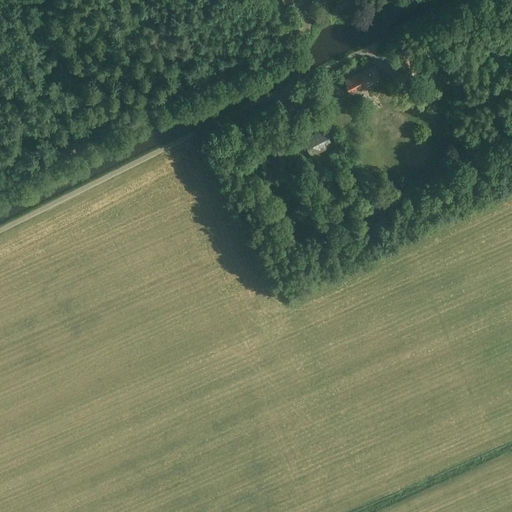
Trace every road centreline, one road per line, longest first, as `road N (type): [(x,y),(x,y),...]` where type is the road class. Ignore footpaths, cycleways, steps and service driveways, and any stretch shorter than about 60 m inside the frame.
road 1 (unclassified): [(0,231),(275,95)]
road 2 (track): [(275,95),(467,0)]
